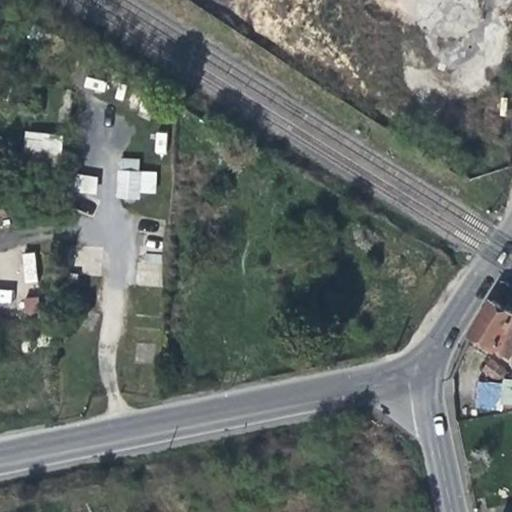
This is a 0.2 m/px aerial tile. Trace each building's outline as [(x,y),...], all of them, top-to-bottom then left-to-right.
[(24,133),(23,160),(59,161),(60,134),(24,133)] [(139,170),(139,158),(117,157),(116,196),(155,197),(156,170),(139,170)] [(96,193),(96,175),(75,175),(76,194),(96,193)] [(37,283),(36,252),(22,253),(24,284),(37,283)] [(141,286),(162,285),(161,254),(140,254),(141,286)] [(0,302),(11,304),(12,290),(0,288),(0,302)] [(511,311),(492,300),(472,334),(496,348),(497,346),(506,351),(511,341),(511,311)] [(511,380),(476,380),(475,407),(511,408),(511,380)]
